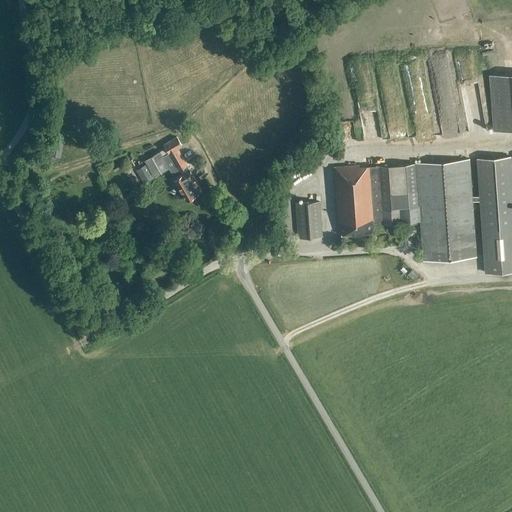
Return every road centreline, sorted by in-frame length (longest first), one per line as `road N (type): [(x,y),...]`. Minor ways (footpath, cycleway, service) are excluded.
road 1 (unclassified): [(380,511),(232,258),(115,328),(88,333),(0,178)]
road 2 (track): [(181,133),(54,169),(0,166)]
road 3 (unclassified): [(0,160),(32,99),(20,0)]
